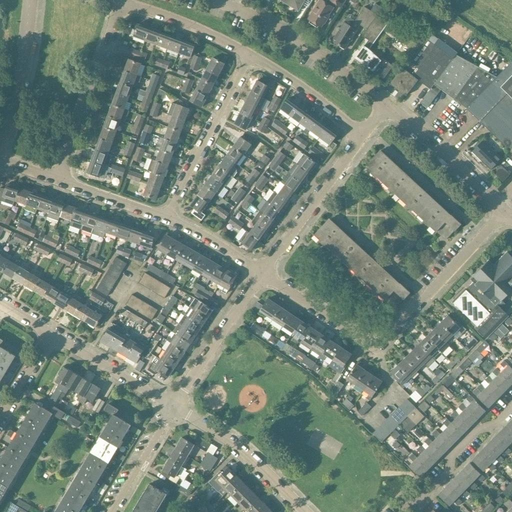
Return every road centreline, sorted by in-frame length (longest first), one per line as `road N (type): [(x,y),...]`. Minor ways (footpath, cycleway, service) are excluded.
road 1 (residential): [(504,212),(375,348),(260,272)]
road 2 (residential): [(211,0),(239,9),(384,102)]
road 3 (residential): [(58,179),(119,2)]
road 4 (residential): [(164,219),(249,55)]
road 5 (residential): [(260,272),(360,135)]
road 6 (residential): [(302,511),(238,448),(170,407)]
road 7 (residential): [(384,102),(504,212)]
road 8 (residential): [(170,407),(260,272)]
road 9 (residential): [(405,511),(475,430),(511,407)]
road 10 (residential): [(249,55),(119,2)]
road 11 (residential): [(170,407),(52,334)]
road 12 (residential): [(360,135),(249,55)]
road 13 (residential): [(0,133),(29,0)]
road 14 (residential): [(170,407),(109,511)]
